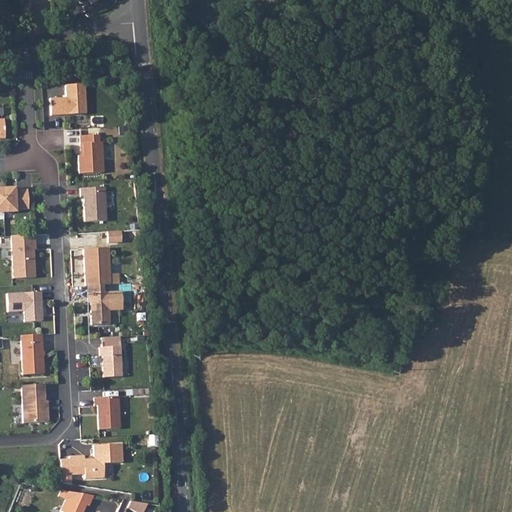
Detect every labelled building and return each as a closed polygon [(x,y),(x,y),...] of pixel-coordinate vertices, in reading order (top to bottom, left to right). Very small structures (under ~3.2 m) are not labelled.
[(84,85),(65,86),(66,99),(49,100),(50,117),(60,116),(60,113),(66,113),(66,116),(86,115),(84,85)] [(98,137),(79,138),(80,146),(82,146),(83,157),(80,157),(78,157),(79,175),(103,174),(102,144),(99,144),(98,137)] [(13,189),(2,190),(3,213),(15,212),(15,211),(28,210),(27,194),(17,194),(14,191),(13,189)] [(83,198),(84,223),(106,222),(104,189),(80,190),(80,198),(83,198)] [(105,231),(106,243),(120,243),(120,231),(105,231)] [(35,248),(35,236),(11,238),(13,280),(35,279),(33,248),(35,248)] [(108,249),(83,251),(85,287),(110,286),(108,249)] [(121,293),(87,295),(87,305),(90,304),(91,326),(109,325),(108,312),(122,311),(121,293)] [(40,294),(6,295),(7,313),(23,313),(24,323),(42,322),(41,314),(40,313),(40,310),(41,310),(40,294)] [(41,336),(20,337),(22,376),(43,375),(41,336)] [(119,348),(98,349),(98,358),(100,358),(102,379),(121,378),(119,348)] [(44,386),(21,387),(23,425),(48,423),(47,407),(45,407),(44,386)] [(117,398),(92,400),(93,407),(96,407),(97,431),(119,430),(117,398)] [(83,457),(69,458),(70,477),(84,476),(84,480),(103,479),(103,465),(122,464),(121,445),(93,447),(93,461),(84,461),(83,457)] [(62,510),(61,511),(82,511),(86,503),(89,503),(92,495),(58,490),(56,496),(63,499),(59,510),(62,510)] [(143,511),(148,503),(131,501),(128,508),(136,511),(143,511)]
